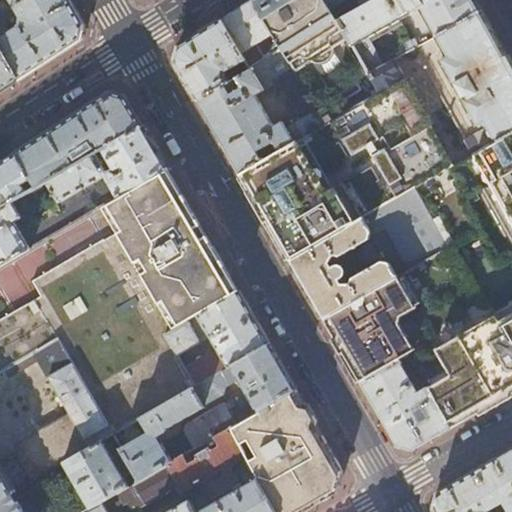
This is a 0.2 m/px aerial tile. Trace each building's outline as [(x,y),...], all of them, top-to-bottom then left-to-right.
[(69,0),(10,0),(21,17),(21,26),(10,32),(0,14),(0,11),(3,10),(0,5),(0,49),(18,81),(81,40),(84,26),(69,0)] [(239,9),(221,20),(246,61),(250,68),(281,47),(253,0),(239,9)] [(332,55),(351,43),(339,21),(331,10),(325,0),(253,0),(281,47),(298,76),(314,66),(318,66),(322,65),(325,63),(328,61),(332,55)] [(325,0),(331,10),(349,0),(372,0),(374,2),(376,0),(325,0)] [(351,43),(369,75),(394,61),(415,49),(401,20),(421,10),(436,37),(482,11),(475,0),(376,0),(374,2),(339,21),(351,43)] [(486,128),(465,140),(473,156),(511,132),(511,65),(482,11),(436,37),(447,58),(441,62),(455,87),(457,86),(465,100),(463,101),(478,129),(484,126),(486,128)] [(175,62),(198,101),(231,81),(226,73),(246,61),(221,20),(200,34),(179,48),(175,62)] [(252,69),(264,89),(274,84),(273,81),(278,78),(290,98),(285,102),(293,115),(314,103),(298,76),(281,47),(250,68),(251,69),(252,69)] [(0,92),(18,81),(0,49),(0,92)] [(404,79),(394,61),(369,75),(380,93),(404,79)] [(198,101),(240,175),(326,125),(318,110),(286,129),(282,123),(275,127),(257,97),(266,92),(264,89),(252,69),(251,69),(231,81),(198,101)] [(326,125),(240,175),(290,261),(415,190),(438,233),(464,218),(467,217),(442,173),(452,167),(405,79),(404,79),(380,93),(326,125)] [(62,123),(15,154),(36,189),(45,183),(72,167),(70,162),(93,149),(90,144),(94,142),(100,151),(102,150),(142,127),(125,97),(110,93),(62,123)] [(167,170),(142,127),(102,150),(114,169),(106,174),(94,155),(72,167),(45,183),(57,204),(105,177),(118,198),(167,170)] [(511,190),(511,132),(473,156),(452,167),(442,173),(467,217),(511,190)] [(0,163),(0,209),(12,203),(36,189),(15,154),(0,163)] [(201,228),(167,170),(118,198),(103,207),(118,233),(104,241),(103,239),(33,281),(41,296),(34,300),(57,339),(59,344),(216,254),(201,228)] [(415,190),(290,261),(323,319),(396,277),(389,265),(381,262),(369,241),(372,234),(375,234),(389,227),(412,268),(447,247),(438,233),(415,190)] [(511,190),(467,217),(464,218),(473,234),(511,212),(511,190)] [(396,277),(323,319),(360,383),(398,361),(413,353),(438,339),(483,314),(461,274),(447,247),(412,268),(396,277)] [(227,274),(216,254),(59,344),(107,427),(112,435),(138,420),(194,388),(176,357),(164,336),(239,294),(227,274)] [(511,268),(495,279),(485,261),(461,274),(483,314),(511,297),(511,268)] [(254,320),(239,294),(164,336),(176,357),(209,338),(220,355),(207,362),(206,371),(209,379),(268,345),(254,320)] [(511,366),(511,297),(483,314),(511,366)] [(0,371),(3,370),(33,353),(57,339),(34,300),(0,319),(0,371)] [(480,411),(511,392),(511,366),(483,314),(438,339),(480,411)] [(0,499),(2,498),(62,464),(89,448),(84,440),(107,427),(59,344),(57,339),(33,353),(38,361),(69,414),(15,445),(13,454),(0,461),(0,499)] [(450,429),(480,411),(438,339),(413,353),(431,386),(426,390),(450,429)] [(282,369),(268,345),(209,379),(194,388),(138,420),(144,430),(140,433),(142,437),(120,449),(138,480),(166,464),(171,462),(157,437),(165,433),(165,430),(202,408),(203,405),(222,395),(224,387),(236,381),(246,397),(241,400),(236,398),(225,405),(223,404),(182,429),(193,449),(207,441),(226,429),(294,390),(282,369)] [(38,361),(33,353),(3,370),(8,378),(38,361)] [(398,361),(360,383),(388,432),(396,446),(413,450),(430,440),(450,429),(426,390),(425,389),(417,393),(398,361)] [(342,474),(294,390),(226,429),(243,458),(251,471),(275,511),(297,511),(339,488),(342,474)] [(243,458),(226,429),(207,441),(212,450),(205,454),(202,451),(193,456),(195,460),(187,464),(181,456),(171,462),(166,464),(175,480),(183,493),(243,458)] [(101,441),(89,448),(62,464),(89,509),(99,503),(128,486),(101,441)] [(511,482),(511,450),(498,459),(511,482)] [(511,511),(511,482),(498,459),(437,494),(434,509),(435,511),(492,511),(491,508),(504,501),(510,511),(511,511)] [(166,464),(138,480),(128,486),(99,503),(104,511),(140,491),(145,498),(175,480),(166,464)] [(193,511),(275,511),(251,471),(240,477),(245,485),(207,507),(199,494),(187,501),(193,511)] [(2,498),(0,499),(0,511),(21,511),(16,502),(7,506),(2,498)] [(193,511),(187,501),(168,511),(193,511)] [(104,511),(99,503),(89,509),(83,511),(104,511)]
